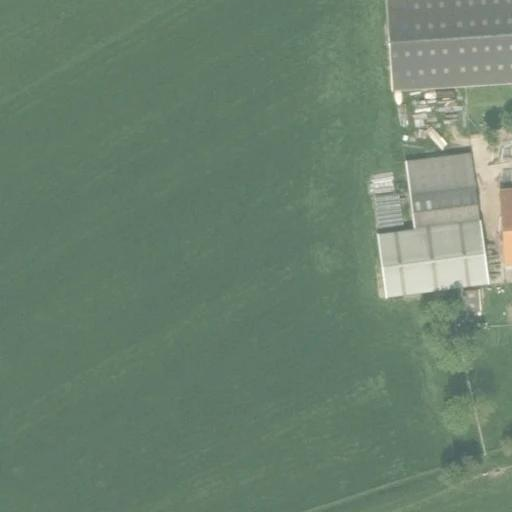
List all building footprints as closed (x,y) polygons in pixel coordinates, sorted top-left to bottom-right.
[(511,0),(385,0),(391,94),(511,85),(511,0)] [(479,220),(475,186),(471,154),(405,162),(413,228),(479,220)] [(511,189),(499,190),(503,263),(511,262),(511,189)] [(378,236),(385,298),(487,286),(479,224),(378,236)] [(461,291),(463,312),(480,311),(478,290),(461,291)]
